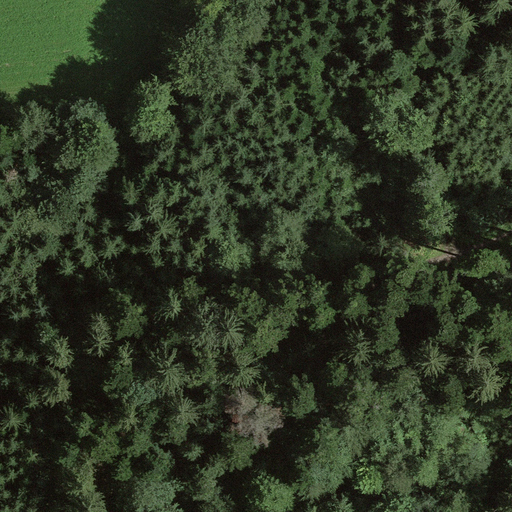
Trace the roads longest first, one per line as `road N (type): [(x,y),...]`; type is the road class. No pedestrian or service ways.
road 1 (track): [(399,0),(431,141),(439,256)]
road 2 (track): [(439,256),(465,375),(473,511)]
